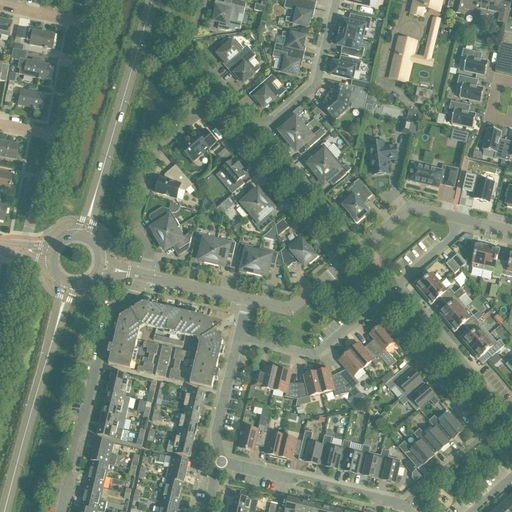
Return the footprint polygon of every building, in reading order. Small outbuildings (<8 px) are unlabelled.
[(232,0),(231,5),(216,1),(214,8),(217,9),(214,21),(220,23),(218,29),(226,31),(234,30),(235,28),(240,30),(242,23),(237,22),(239,14),(244,15),(247,2),(236,0),(232,0)] [(286,0),(286,2),(315,9),(317,2),(314,1),(314,0),(286,0)] [(414,0),(411,15),(423,18),(425,10),(440,14),(443,0),(414,0)] [(455,0),(453,13),(464,15),(465,10),(479,13),(479,15),(486,16),(487,15),(490,0),(455,0)] [(494,22),(506,24),(511,4),(502,2),(502,0),(490,0),(487,15),(495,17),(494,22)] [(311,15),(314,15),(315,9),(286,2),(284,8),(293,10),(291,18),(287,18),(286,22),(308,27),(311,15)] [(254,11),(264,13),(266,7),(261,6),(256,4),(254,11)] [(340,30),(339,33),(363,38),(363,39),(367,40),(371,21),(371,20),(353,17),(352,22),(349,23),(349,22),(343,20),(341,30),(340,30)] [(0,21),(0,38),(1,36),(8,38),(11,24),(0,21)] [(18,27),(15,38),(20,39),(31,41),(30,45),(52,50),(55,35),(33,30),(33,31),(29,30),(18,27)] [(495,39),(502,40),(505,28),(499,27),(495,27),(494,31),(496,31),(495,39)] [(276,44),(274,50),(304,57),(305,51),(302,50),(305,38),(283,32),(282,37),(280,36),(278,44),(276,44)] [(344,55),(362,60),(365,48),(361,47),(363,39),(363,38),(339,33),(338,36),(339,36),(337,46),(343,47),(344,47),(346,49),(344,55)] [(401,38),(390,80),(408,85),(417,42),(401,38)] [(229,71),(252,51),(247,46),(244,49),(235,39),(231,43),(229,39),(226,40),(221,43),(221,46),(223,50),(218,54),(227,64),(224,66),(229,71)] [(498,72),(511,75),(511,46),(504,45),(498,72)] [(13,49),(11,59),(19,61),(19,59),(25,60),(27,52),(21,51),(13,49)] [(463,49),(461,57),(467,59),(463,72),(485,76),(488,62),(481,61),(482,54),(471,51),(466,50),(463,49)] [(302,64),(304,57),(274,50),(274,51),(273,55),(273,57),(281,59),(278,71),(296,76),(299,63),(302,64)] [(244,84),(261,69),(258,65),(255,68),(250,62),(256,56),(252,51),(229,71),(233,76),(235,74),(244,84)] [(359,73),(362,61),(344,57),(342,63),(340,65),(338,61),(332,60),(330,67),(332,67),(330,75),(353,81),(355,72),(359,73)] [(19,61),(17,68),(20,69),(18,75),(23,76),(45,81),(49,66),(43,65),(44,62),(32,60),(32,62),(25,60),(19,59),(19,61)] [(2,64),(0,73),(0,81),(5,83),(9,66),(2,64)] [(280,98),(286,92),(282,87),(279,90),(273,83),(277,80),(272,75),(249,95),(254,100),(256,98),(265,108),(278,96),(280,98)] [(459,76),(457,84),(462,86),(459,99),(481,104),(484,89),(477,87),(478,81),(459,76)] [(355,81),(353,87),(355,87),(369,90),(370,84),(355,81)] [(327,100),(322,105),(334,120),(347,109),(348,103),(348,102),(352,103),(365,106),(365,103),(367,97),(367,96),(369,90),(355,87),(354,94),(338,91),(332,89),(330,96),(327,100)] [(21,91),(18,106),(40,111),(43,95),(21,91)] [(414,104),(429,107),(431,99),(416,96),(414,104)] [(451,102),(449,110),(454,111),(451,124),(473,129),(476,115),(469,113),(470,106),(451,102)] [(299,108),(295,111),(286,119),(290,124),(281,132),(285,137),(283,138),(287,143),(304,128),(297,119),(304,113),(299,108)] [(412,136),(415,122),(404,119),(403,122),(398,121),(396,127),(402,128),(401,133),(412,136)] [(330,124),(326,127),(331,134),(335,130),(330,124)] [(312,137),(304,128),(287,143),(292,147),(293,146),(297,151),(306,143),(310,148),(326,134),(321,129),(312,137)] [(487,129),(483,150),(495,153),(494,159),(502,160),(506,141),(500,140),(502,132),(487,129)] [(193,163),(216,142),(205,130),(199,135),(195,131),(179,146),(184,151),(185,155),(186,156),(188,157),(193,163)] [(0,141),(0,157),(15,161),(18,145),(0,141)] [(226,141),(222,144),(224,147),(230,154),(234,151),(226,141)] [(511,142),(506,141),(502,160),(509,162),(511,157),(511,142)] [(373,175),(376,175),(378,175),(380,175),(381,175),(382,175),(383,175),(384,174),(385,174),(388,173),(386,160),(397,159),(396,146),(384,147),(384,143),(370,144),(373,175)] [(312,171),(316,175),(336,158),(324,144),(314,152),(318,157),(309,165),(313,170),(312,171)] [(336,158),(316,175),(320,180),(321,179),(325,184),(331,179),(335,184),(338,181),(350,171),(351,170),(350,168),(347,164),(344,167),(336,158)] [(233,195),(245,184),(241,180),(245,176),(241,171),(243,169),(235,160),(233,162),(222,171),(234,185),(228,190),(233,195)] [(434,174),(435,169),(412,164),(408,181),(422,184),(422,183),(425,184),(425,185),(439,188),(440,184),(454,188),(458,170),(443,167),(441,176),(434,174)] [(186,191),(191,187),(196,192),(200,189),(197,185),(193,185),(176,166),(166,175),(167,177),(166,180),(160,179),(159,182),(158,184),(157,186),(157,188),(157,189),(156,193),(177,199),(180,189),(186,191)] [(8,195),(9,190),(10,190),(12,176),(0,173),(0,188),(1,189),(0,194),(8,195)] [(466,174),(462,190),(475,193),(474,199),(489,203),(491,194),(494,195),(497,184),(482,181),(483,178),(466,174)] [(359,179),(359,180),(354,184),(355,185),(348,190),(351,194),(348,197),(351,200),(344,206),(348,211),(347,212),(357,224),(371,212),(370,210),(368,212),(363,206),(368,202),(367,200),(373,195),(359,179)] [(247,216),(249,215),(267,199),(263,194),(262,195),(258,190),(249,198),(245,194),(235,202),(247,216)] [(233,205),(228,199),(216,209),(221,216),(233,205)] [(271,203),(267,199),(249,215),(254,220),(252,222),(262,233),(274,222),(267,215),(274,209),(270,204),(271,203)] [(154,235),(157,240),(176,229),(180,227),(170,210),(163,209),(151,216),(151,218),(155,225),(156,224),(157,226),(152,229),(156,234),(154,235)] [(278,237),(290,227),(283,220),(276,226),(278,237)] [(176,243),(179,248),(180,250),(190,243),(192,238),(190,234),(182,239),(176,229),(157,240),(161,246),(162,245),(165,250),(176,243)] [(206,263),(212,265),(218,239),(200,234),(197,247),(203,248),(200,260),(206,262),(206,263)] [(311,264),(318,258),(312,250),(310,251),(299,238),(289,247),(288,246),(281,252),(283,263),(288,268),(294,263),(295,264),(300,260),(305,266),(310,262),(311,264)] [(233,255),(235,248),(236,243),(218,239),(212,265),(218,266),(218,264),(224,266),(227,254),(233,255)] [(478,244),(477,244),(477,248),(476,251),(474,258),(472,268),(483,271),(484,266),(489,246),(479,243),(478,243),(478,244)] [(242,244),(241,248),(239,257),(245,258),(242,270),(248,272),(248,273),(254,275),(259,253),(252,251),(253,247),(242,244)] [(484,266),(483,271),(493,273),(492,277),(500,279),(501,275),(504,262),(497,261),(498,256),(499,253),(500,250),(500,249),(499,249),(499,248),(489,246),(488,248),(484,266)] [(259,253),(254,275),(260,276),(260,274),(266,276),(268,268),(269,264),(275,265),(284,267),(283,263),(281,252),(278,253),(260,249),(259,253)] [(511,254),(511,256),(511,259),(510,264),(504,262),(501,275),(511,277),(511,254)] [(457,255),(452,259),(461,269),(466,265),(457,255)] [(455,274),(460,270),(461,269),(452,259),(446,264),(455,274)] [(419,286),(417,288),(416,288),(416,289),(423,297),(439,283),(432,275),(427,279),(427,278),(422,283),(422,284),(419,286)] [(431,305),(432,305),(434,303),(437,301),(440,298),(444,302),(454,294),(450,289),(446,292),(439,283),(423,297),(430,305),(431,305)] [(454,294),(444,302),(449,307),(445,311),(443,313),(440,315),(440,316),(440,317),(447,324),(466,308),(459,299),(465,294),(461,288),(454,294)] [(143,303),(135,308),(120,317),(116,335),(135,340),(139,324),(142,323),(157,326),(157,329),(186,336),(186,333),(202,337),(204,339),(200,355),(219,360),(224,341),(209,318),(143,303)] [(466,308),(447,324),(453,332),(454,332),(454,333),(455,333),(455,332),(458,330),(460,328),(464,325),(468,330),(478,321),(473,316),(466,308)] [(463,344),(470,352),(490,335),(478,321),(468,330),(472,335),(469,338),(466,340),(464,342),(463,343),(463,344)] [(385,350),(395,342),(387,334),(388,333),(383,327),(382,328),(381,326),(371,335),(375,339),(369,344),(383,360),(389,368),(396,362),(385,350)] [(114,346),(110,345),(108,353),(112,354),(109,365),(131,370),(138,340),(135,340),(116,335),(114,346)] [(154,340),(183,347),(184,342),(155,335),(154,340)] [(478,360),(479,360),(481,358),(481,357),(483,355),(484,355),(487,352),(492,358),(505,346),(500,340),(497,343),(490,335),(470,352),(477,360),(478,360)] [(150,354),(148,363),(153,364),(155,355),(157,355),(159,345),(144,342),(143,347),(148,348),(153,349),(152,354),(150,354)] [(356,345),(349,351),(364,369),(372,362),(376,366),(383,360),(369,344),(364,349),(360,344),(357,347),(356,345)] [(163,346),(156,376),(166,378),(173,349),(163,346)] [(178,371),(178,370),(181,361),(179,360),(180,356),(185,357),(190,358),(191,353),(176,349),(174,359),(176,360),(173,369),(178,371)] [(346,371),(340,374),(349,393),(360,384),(354,377),(364,369),(349,351),(342,357),(343,358),(340,361),(347,370),(346,371)] [(191,384),(212,389),(215,379),(218,379),(220,371),(217,370),(219,360),(200,355),(197,354),(191,384)] [(138,371),(152,375),(155,365),(153,364),(148,363),(145,363),(144,367),(139,366),(138,371)] [(404,396),(421,381),(419,379),(420,378),(415,373),(408,365),(400,373),(396,376),(390,381),(386,385),(391,391),(396,386),(403,395),(404,396)] [(254,386),(274,391),(279,368),(270,366),(270,368),(266,367),(265,373),(258,371),(254,386)] [(288,371),(279,368),(274,391),(286,394),(285,397),(297,400),(298,400),(298,384),(291,384),(289,384),(291,373),(288,372),(288,371)] [(169,379),(184,382),(185,377),(180,376),(181,371),(178,370),(178,371),(173,369),(172,369),(169,379)] [(326,369),(317,371),(322,394),(323,393),(326,395),(329,394),(330,391),(334,391),(335,397),(349,393),(340,374),(334,377),(332,378),(330,370),(326,371),(326,369)] [(310,397),(322,394),(317,371),(308,374),(308,375),(304,376),(306,384),(304,384),(298,384),(298,400),(310,397)] [(130,376),(113,372),(111,382),(131,387),(132,382),(129,381),(130,376)] [(393,372),(387,377),(390,381),(396,376),(393,373),(393,372)] [(430,400),(434,396),(432,394),(433,393),(428,388),(421,381),(404,396),(403,395),(399,400),(404,406),(409,401),(417,411),(430,400)] [(111,382),(108,393),(125,397),(126,392),(130,393),(131,387),(111,382)] [(206,393),(188,389),(182,388),(180,399),(186,400),(203,404),(206,393)] [(108,393),(106,403),(129,409),(131,398),(125,397),(108,393)] [(367,401),(363,396),(357,402),(361,406),(367,401)] [(434,396),(430,400),(435,406),(439,402),(434,396)] [(186,400),(183,411),(200,415),(201,415),(204,416),(206,408),(202,407),(203,404),(186,400)] [(106,403),(103,414),(126,419),(129,409),(106,403)] [(183,411),(181,421),(198,425),(200,415),(183,411)] [(103,414),(101,425),(124,430),(126,419),(103,414)] [(463,430),(451,416),(442,424),(435,416),(429,421),(436,429),(448,443),(456,437),(462,433),(461,432),(463,430)] [(181,421),(178,432),(196,436),(198,425),(181,421)] [(115,439),(121,441),(124,430),(101,425),(98,435),(115,440),(115,439)] [(255,446),(261,447),(265,432),(267,426),(266,426),(259,425),(258,430),(246,427),(243,438),(242,438),(240,446),(241,446),(241,448),(254,451),(255,446)] [(446,445),(448,443),(436,429),(426,437),(420,429),(414,434),(418,439),(433,456),(441,449),(441,450),(447,445),(446,445)] [(299,460),(318,464),(323,446),(322,446),(311,443),(313,433),(305,431),(299,460)] [(178,432),(176,442),(193,447),(196,436),(178,432)] [(270,457),(279,459),(284,436),(269,433),(265,432),(261,447),(268,448),(266,454),(270,455),(270,457)] [(142,446),(145,435),(140,434),(139,439),(138,439),(137,445),(142,446)] [(300,456),(303,441),(284,436),(279,459),(288,461),(288,459),(292,460),(293,454),(300,456)] [(323,446),(318,464),(338,469),(342,450),(342,447),(331,444),(332,438),(331,437),(325,436),(322,446),(323,446)] [(114,443),(97,439),(94,451),(111,456),(114,443)] [(418,439),(409,447),(405,442),(399,447),(418,469),(426,462),(426,463),(432,458),(431,458),(433,456),(418,439)] [(338,469),(357,474),(362,451),(350,448),(352,442),(344,440),(342,447),(342,450),(338,469)] [(168,452),(190,457),(193,447),(176,442),(176,443),(170,441),(168,452)] [(357,474),(376,478),(381,456),(369,453),(371,447),(364,445),(363,445),(362,451),(357,474)] [(396,483),(401,460),(389,457),(391,450),(385,448),(385,450),(383,450),(381,456),(376,478),(396,483)] [(94,451),(91,462),(109,466),(115,467),(117,457),(111,456),(94,451)] [(190,461),(172,457),(170,469),(187,473),(190,461)] [(91,462),(89,473),(106,477),(109,466),(91,462)] [(170,469),(167,480),(184,484),(187,473),(170,469)] [(421,476),(416,470),(412,474),(412,478),(415,481),(421,476)] [(89,473),(86,484),(103,488),(106,477),(89,473)] [(167,480),(164,491),(182,495),(184,484),(167,480)] [(86,484),(84,495),(101,499),(103,488),(86,484)] [(164,491),(162,502),(179,506),(182,495),(164,491)] [(101,499),(84,495),(81,506),(98,510),(98,511),(103,511),(104,511),(107,501),(101,499)] [(236,496),(233,507),(250,511),(253,511),(255,511),(258,501),(236,496)] [(280,508),(278,511),(296,511),(299,501),(288,498),(286,509),(280,508)] [(505,500),(501,503),(507,511),(511,511),(511,500),(510,499),(507,501),(505,500)] [(296,511),(307,511),(310,503),(299,501),(296,511)] [(154,507),(153,511),(155,511),(177,511),(179,506),(162,502),(160,508),(154,507)] [(319,511),(321,506),(310,503),(307,511),(319,511)] [(498,509),(495,511),(494,511),(507,511),(501,503),(497,507),(498,509)]
